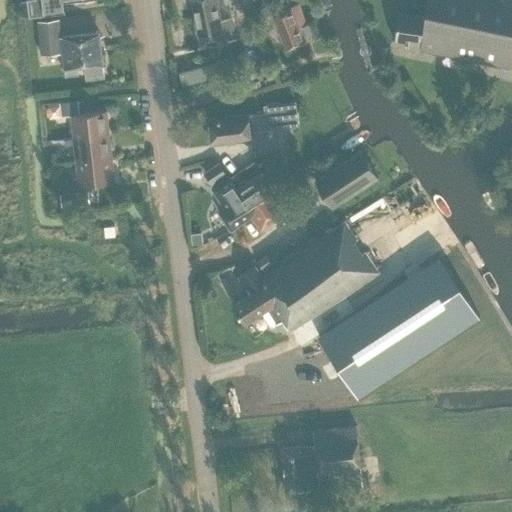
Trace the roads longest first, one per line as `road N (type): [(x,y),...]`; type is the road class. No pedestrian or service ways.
road 1 (unclassified): [(212,511),(162,111)]
road 2 (residential): [(162,111),(329,55)]
